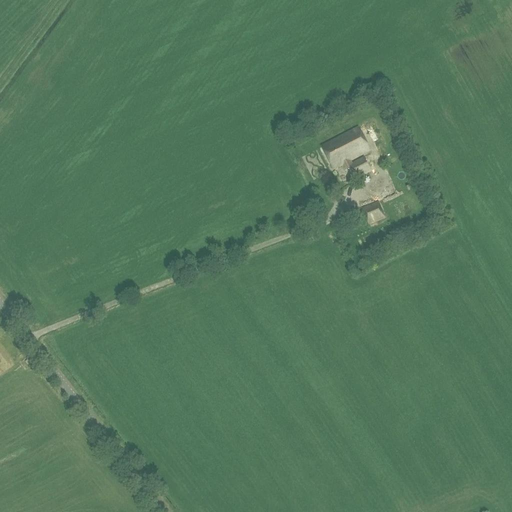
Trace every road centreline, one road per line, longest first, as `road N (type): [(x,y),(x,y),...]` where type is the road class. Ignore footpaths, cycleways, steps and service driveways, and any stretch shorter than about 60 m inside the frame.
road 1 (unknown): [(23,334),(321,220)]
road 2 (tertiary): [(161,511),(0,304)]
